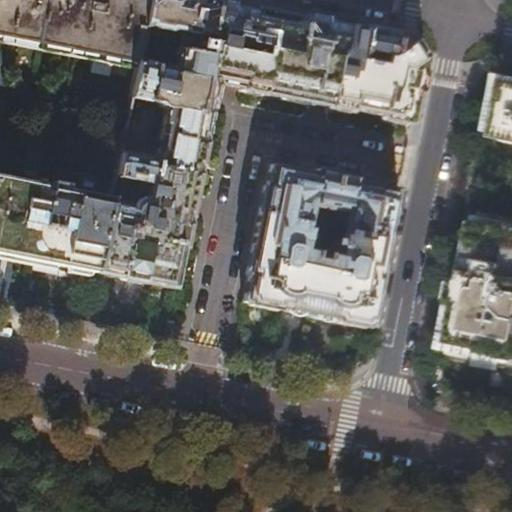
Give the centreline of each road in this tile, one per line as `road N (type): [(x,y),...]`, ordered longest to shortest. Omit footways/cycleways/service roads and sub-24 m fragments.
road 1 (residential): [(463,19),(381,432)]
road 2 (residential): [(206,345),(245,125),(410,157)]
road 3 (secondary): [(381,432),(0,355)]
road 4 (secondary): [(511,458),(381,432)]
